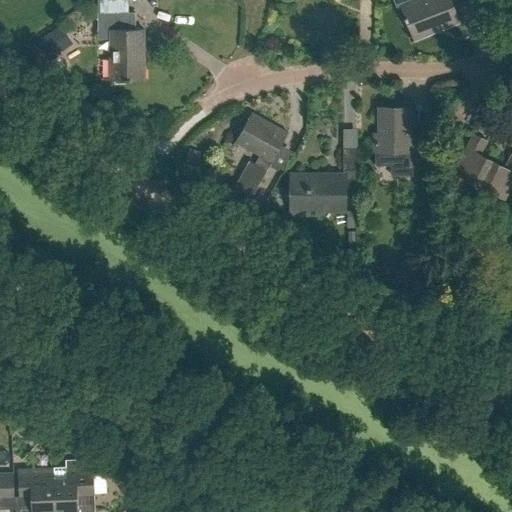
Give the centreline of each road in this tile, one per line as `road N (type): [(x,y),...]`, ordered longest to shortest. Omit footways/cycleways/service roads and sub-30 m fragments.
road 1 (track): [(0,86),(276,269),(511,403)]
road 2 (residential): [(203,113),(244,87),(291,75),(437,71),(511,52)]
